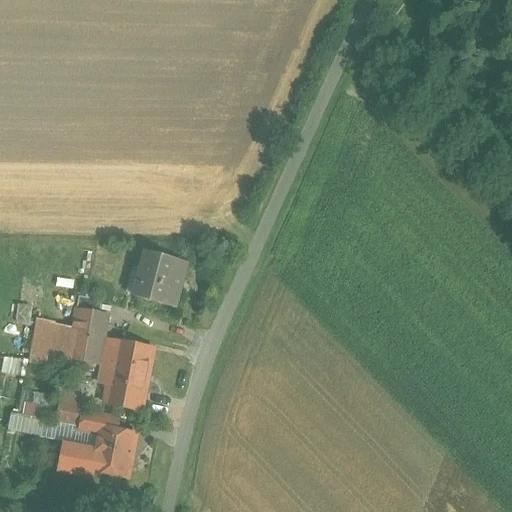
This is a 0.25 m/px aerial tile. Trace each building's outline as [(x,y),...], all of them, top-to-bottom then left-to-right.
[(176,308),(186,265),(145,254),(135,297),(176,308)] [(67,360),(98,367),(108,316),(100,315),(103,302),(85,298),(80,297),(75,323),(70,350),(67,360)] [(153,351),(108,342),(100,382),(109,384),(105,405),(141,412),(153,351)] [(99,429),(116,433),(119,419),(83,412),(79,433),(98,436),(99,429)] [(116,433),(99,429),(98,436),(94,453),(91,471),(93,471),(128,478),(136,436),(116,433)] [(73,449),(94,453),(98,436),(79,433),(76,432),(73,449)] [(91,471),(94,453),(73,449),(66,448),(62,471),(92,477),(93,471),(91,471)]
